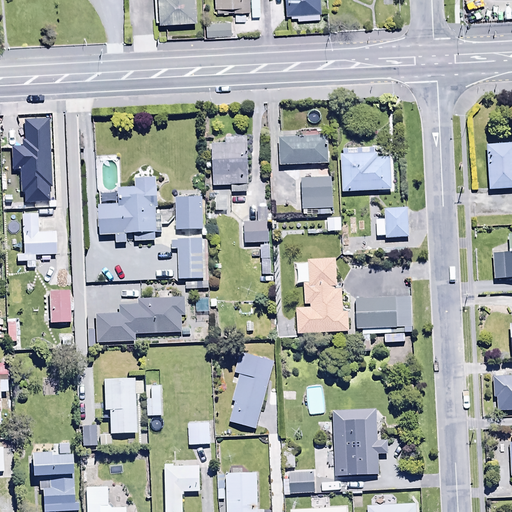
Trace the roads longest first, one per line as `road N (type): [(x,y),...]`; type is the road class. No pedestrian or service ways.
road 1 (residential): [(432,60),(454,511)]
road 2 (trunk): [(0,82),(432,60)]
